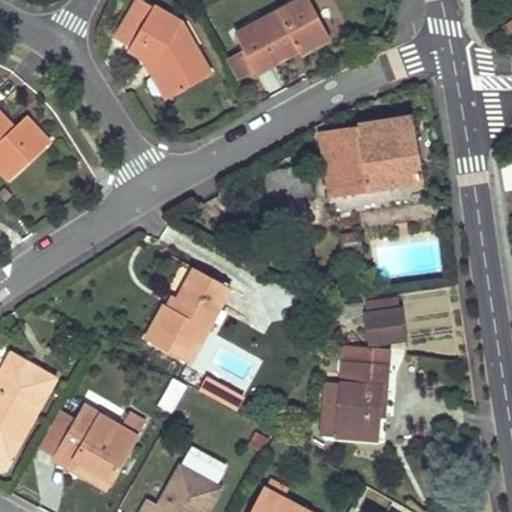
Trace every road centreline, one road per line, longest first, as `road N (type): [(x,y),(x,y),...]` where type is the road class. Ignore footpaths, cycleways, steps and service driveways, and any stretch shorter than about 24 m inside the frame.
road 1 (secondary): [(511,432),(457,77)]
road 2 (residential): [(154,187),(378,70),(451,49)]
road 3 (residential): [(0,291),(154,187)]
road 4 (residential): [(62,49),(154,187)]
